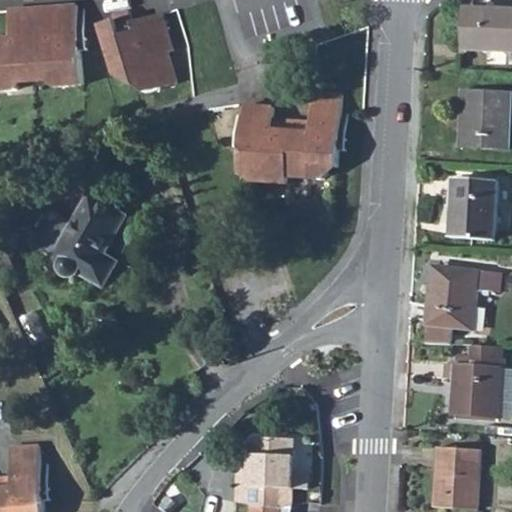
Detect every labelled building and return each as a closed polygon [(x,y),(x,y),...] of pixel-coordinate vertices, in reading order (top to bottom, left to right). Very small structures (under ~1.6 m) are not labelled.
[(11,38),(0,39),(0,91),(17,90),(19,88),(19,83),(52,81),(52,85),(55,87),(84,85),(78,6),(10,11),(11,38)] [(511,10),(467,8),(466,51),(511,52),(511,10)] [(0,10),(0,33),(10,33),(9,10),(0,10)] [(122,19),(101,26),(116,76),(122,79),(131,77),(134,84),(141,82),(144,91),(148,93),(178,84),(168,52),(175,50),(163,14),(134,23),(131,11),(120,14),(122,19)] [(511,92),(464,91),(462,148),(510,149),(511,95),(511,92)] [(275,108),(246,106),(241,174),(250,175),(250,179),(253,182),(289,185),(290,177),(322,180),(329,176),(329,168),(338,168),(344,96),(314,93),(311,133),(300,132),(301,122),(289,121),(288,131),(274,130),(275,108)] [(456,179),(452,239),(495,241),(499,181),(456,179)] [(56,213),(36,245),(55,257),(55,258),(62,262),(61,264),(61,266),(61,269),(62,273),(64,275),(66,276),(69,278),(73,278),(77,277),(78,275),(80,273),(104,287),(119,263),(106,255),(128,217),(91,196),(75,224),(56,213)] [(500,293),(502,273),(440,267),(438,285),(432,284),(428,326),(429,326),(427,344),(452,346),(454,329),(475,331),(479,291),(500,293)] [(504,348),(473,346),(472,357),(472,366),(457,365),(447,364),(446,379),(455,380),(453,415),(499,419),(502,369),(504,348)] [(458,356),(457,365),(472,366),(472,357),(458,356)] [(511,369),(502,369),(499,419),(511,419),(511,369)] [(239,470),(237,503),(253,505),(283,509),(283,489),(295,489),(296,439),(255,438),(251,441),(251,458),(250,470),(244,470),(239,470)] [(0,511),(45,511),(41,446),(11,448),(14,488),(2,489),(2,479),(0,479),(0,511)] [(440,448),(436,508),(478,510),(482,450),(440,448)]
